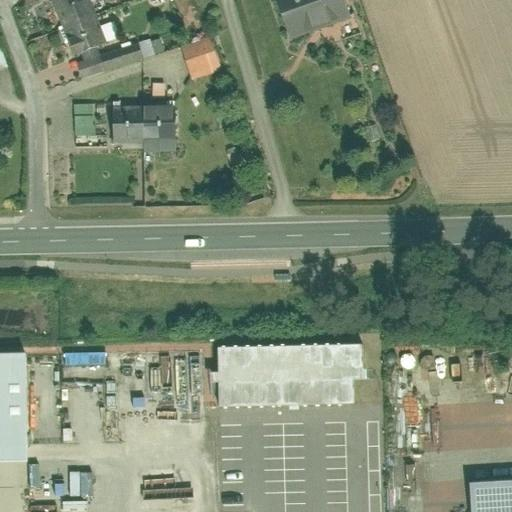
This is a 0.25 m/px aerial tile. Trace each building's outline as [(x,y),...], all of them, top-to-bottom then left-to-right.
[(82,0),(42,0),(69,71),(133,48),(124,26),(96,36),(82,0)] [(341,0),(271,0),(287,47),(350,27),(341,0)] [(188,46),(198,80),(228,71),(218,37),(188,46)] [(0,71),(12,67),(5,47),(0,49),(0,71)] [(112,107),(112,146),(144,146),(145,107),(112,107)] [(177,108),(145,107),(144,146),(144,152),(176,152),(177,108)] [(221,346),(221,406),(365,405),(365,380),(374,380),(374,345),(221,346)] [(39,354),(0,354),(0,462),(41,461),(39,354)] [(511,511),(511,483),(479,486),(479,511),(511,511)]
